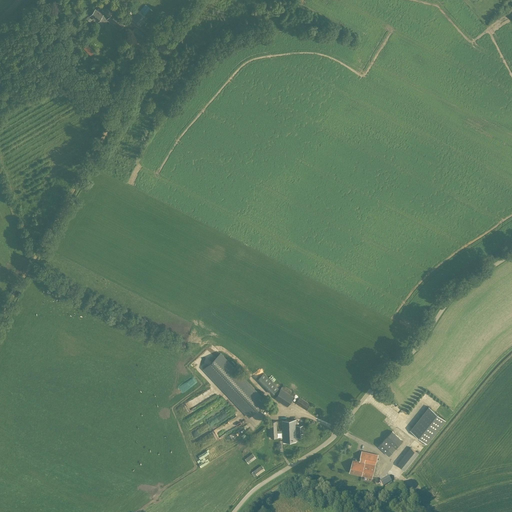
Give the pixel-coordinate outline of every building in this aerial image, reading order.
[(145,4),(140,11),(138,10),(131,19),(140,26),(147,18),(145,16),(150,9),(145,4)] [(103,27),(108,21),(108,20),(107,19),(102,16),(103,15),(99,12),(95,9),(90,16),(89,15),(86,19),(90,22),(93,19),(97,22),(103,27)] [(114,10),(107,19),(108,20),(108,21),(119,30),(126,21),(114,10)] [(141,45),(147,37),(134,27),(129,35),(141,45)] [(141,53),(143,49),(136,43),(133,47),(141,53)] [(90,56),(94,52),(87,45),(84,49),(90,56)] [(157,64),(164,52),(160,49),(153,61),(157,64)] [(80,72),(73,65),(67,73),(75,79),(80,72)] [(265,411),(270,406),(220,353),(203,369),(230,398),(249,418),(261,406),(265,411)] [(257,378),(273,393),(279,387),(262,372),(257,378)] [(287,407),(295,394),(283,385),(274,399),(287,407)] [(445,420),(429,407),(410,430),(427,443),(445,420)] [(192,417),(183,420),(186,427),(195,424),(192,417)] [(296,437),(304,437),(303,425),(296,426),(296,420),(281,421),(283,442),(297,441),(296,437)] [(203,426),(191,433),(194,438),(203,433),(202,430),(204,429),(203,426)] [(377,445),(388,455),(402,441),(391,430),(377,445)] [(405,471),(419,454),(410,447),(397,464),(405,471)] [(353,460),(349,473),(362,476),(362,475),(372,478),(378,455),(362,451),(360,459),(356,458),(355,461),(353,460)] [(248,464),(256,458),(252,453),(245,459),(248,464)] [(257,476),(265,470),(261,465),(254,471),(257,476)] [(384,487),(392,481),(389,476),(380,482),(384,487)]
